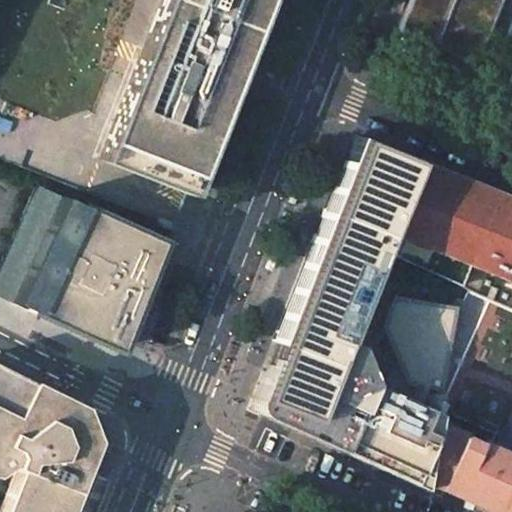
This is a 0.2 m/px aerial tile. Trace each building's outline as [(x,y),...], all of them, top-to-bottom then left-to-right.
[(161,0),(98,155),(177,187),(184,170),(240,31),(252,0),(161,0)] [(496,0),(405,0),(393,30),(431,43),(430,47),(472,64),(496,0)] [(511,0),(499,0),(482,44),(509,56),(511,48),(511,0)] [(359,241),(393,152),(352,135),(272,340),(316,357),(333,350),(338,338),(374,248),(359,241)] [(511,200),(393,152),(359,241),(374,248),(390,255),(465,288),(511,308),(511,200)] [(49,211),(33,204),(7,260),(23,268),(8,301),(110,353),(129,305),(137,286),(156,240),(58,195),(49,211)] [(316,357),(272,340),(251,394),(251,399),(252,404),(254,409),(257,412),(260,416),(420,488),(421,483),(432,418),(433,414),(357,378),(352,343),(338,338),(333,350),(316,357)] [(0,511),(61,511),(79,466),(91,435),(80,408),(0,367),(0,464),(5,462),(13,466),(0,500),(0,511)] [(465,433),(432,418),(421,483),(465,503),(464,508),(473,511),(511,511),(511,453),(510,452),(511,447),(511,397),(497,431),(490,448),(463,437),(465,433)]
